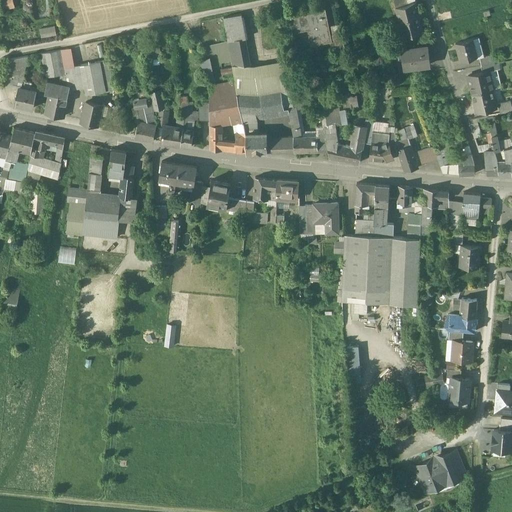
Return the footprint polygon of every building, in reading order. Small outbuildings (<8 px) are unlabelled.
[(1,0),(3,10),(16,8),(14,0),(1,0)] [(416,2),(399,7),(402,19),(399,20),(404,37),(424,32),(416,2)] [(328,26),(325,9),(292,16),(294,28),(309,25),(313,43),(331,40),(328,26)] [(223,16),(228,40),(243,38),(247,37),(242,12),(223,16)] [(340,24),(328,26),(331,40),(334,56),(346,53),(340,24)] [(41,29),(42,37),(56,35),(55,27),(41,29)] [(151,52),(148,52),(149,59),(160,58),(155,30),(148,31),(151,52)] [(232,60),(236,81),(244,121),(245,131),(253,131),(258,131),(255,118),(277,115),(276,110),(289,107),(293,106),(292,95),(285,60),(248,67),(243,38),(228,40),(232,60)] [(472,39),(456,43),(461,61),(477,57),(472,39)] [(232,60),(228,40),(209,44),(213,52),(219,55),(220,62),(232,60)] [(411,42),(396,44),(397,51),(402,50),(412,48),(411,42)] [(41,51),(46,79),(54,77),(55,83),(65,81),(66,85),(70,86),(70,88),(84,86),(86,95),(97,93),(91,63),(73,66),(68,46),(41,51)] [(412,48),(402,50),(404,68),(431,64),(429,46),(412,48)] [(494,54),(480,57),(482,65),(495,63),(494,54)] [(28,55),(8,56),(5,82),(19,87),(22,87),(28,55)] [(210,58),(201,61),(207,75),(216,71),(210,58)] [(109,60),(91,63),(97,93),(116,89),(109,60)] [(482,65),(483,72),(490,70),(490,71),(501,68),(500,62),(495,63),(482,65)] [(483,72),(469,75),(473,93),(492,89),(494,88),(490,71),(490,70),(483,72)] [(55,83),(48,81),(46,91),(51,93),(51,92),(68,96),(70,88),(70,86),(66,85),(55,83)] [(236,81),(208,83),(208,102),(209,122),(209,125),(223,125),(232,121),(233,123),(244,121),(236,81)] [(22,87),(19,87),(15,104),(33,108),(37,91),(30,89),(22,87)] [(151,94),(154,110),(160,110),(168,111),(162,88),(150,90),(151,94)] [(492,89),(473,93),(477,111),(496,107),(492,89)] [(64,117),(68,96),(51,92),(51,93),(46,113),(64,117)] [(151,94),(146,95),(146,98),(136,100),(134,100),(136,107),(133,108),(136,122),(139,123),(140,121),(157,125),(154,110),(151,94)] [(292,124),(302,123),(299,106),(302,106),(300,94),(292,95),(293,106),(289,107),(292,124)] [(185,113),(184,119),(195,120),(209,122),(208,102),(199,102),(199,111),(193,111),(192,101),(188,102),(187,95),(180,96),(181,112),(185,113)] [(351,96),(344,97),(346,109),(353,108),(351,96)] [(344,97),(337,98),(338,103),(339,103),(340,109),(346,109),(344,97)] [(511,104),(511,100),(498,102),(501,113),(511,111),(511,104)] [(103,105),(86,102),(82,122),(98,125),(100,118),(103,105)] [(338,103),(329,104),(329,105),(321,106),(322,114),(327,141),(338,144),(339,140),(337,124),(342,123),(340,109),(339,103),(338,103)] [(108,106),(103,105),(100,118),(106,119),(108,106)] [(289,107),(276,110),(277,115),(281,139),(282,151),(295,151),(294,136),(292,124),(289,107)] [(168,111),(160,110),(157,125),(160,134),(163,134),(164,126),(166,126),(168,111)] [(304,136),(294,136),(295,151),(328,149),(327,141),(322,114),(316,115),(318,134),(304,136)] [(475,117),(468,119),(474,138),(481,135),(475,117)] [(184,119),(183,129),(194,131),(195,120),(184,119)] [(366,133),(364,143),(371,144),(373,131),(374,120),(368,119),(367,125),(365,133),(366,133)] [(157,125),(140,121),(139,123),(136,137),(154,141),(157,125)] [(244,121),(233,123),(234,133),(236,133),(245,131),(244,121)] [(408,135),(405,136),(406,138),(409,137),(421,134),(418,121),(405,124),(408,135)] [(302,123),(292,124),(294,136),(304,136),(302,123)] [(354,131),(352,147),(355,147),(358,132),(365,133),(367,125),(356,124),(355,131),(354,131)] [(223,125),(209,125),(210,149),(228,151),(229,141),(223,140),(223,125)] [(511,132),(497,135),(496,132),(495,129),(499,128),(498,125),(490,127),(495,150),(496,152),(498,160),(511,161),(511,160),(511,132)] [(166,126),(164,126),(163,134),(162,142),(181,145),(183,129),(166,126)] [(35,132),(15,128),(13,135),(10,148),(6,159),(4,166),(10,168),(11,160),(15,161),(18,151),(16,150),(17,147),(25,149),(31,153),(35,132)] [(194,131),(183,129),(181,145),(192,147),(194,131)] [(48,133),(37,131),(34,147),(41,148),(46,149),(47,141),(58,143),(64,144),(66,137),(59,135),(48,133)] [(245,131),(236,133),(236,137),(236,142),(235,151),(247,153),(246,133),(245,131)] [(258,131),(253,131),(253,137),(250,137),(251,152),(264,152),(263,140),(263,131),(258,131)] [(390,133),(373,131),(371,144),(369,159),(387,161),(394,159),(392,152),(389,143),(390,133)] [(365,133),(358,132),(355,147),(362,149),(364,143),(366,133),(365,133)] [(396,134),(390,133),(389,143),(392,152),(397,150),(397,139),(396,134)] [(1,152),(0,156),(0,164),(4,166),(6,159),(10,148),(13,135),(6,134),(1,152)] [(397,139),(397,150),(403,169),(418,169),(409,137),(406,138),(397,139)] [(466,137),(435,147),(438,155),(445,153),(469,145),(466,137)] [(281,139),(263,140),(264,152),(282,151),(281,139)] [(338,144),(327,141),(328,149),(329,157),(343,159),(345,145),(338,144)] [(62,164),(64,144),(58,143),(55,163),(60,164),(62,164)] [(352,147),(345,145),(343,159),(360,163),(362,149),(355,147),(352,147)] [(469,145),(445,153),(449,164),(459,164),(474,163),(469,145)] [(435,146),(418,152),(422,164),(439,159),(438,155),(435,147),(435,146)] [(41,148),(34,147),(28,175),(36,176),(41,148)] [(36,176),(28,175),(27,182),(39,186),(41,174),(60,180),(60,164),(55,163),(44,158),(46,149),(41,148),(36,176)] [(127,152),(112,149),(109,174),(124,176),(126,164),(127,152)] [(496,152),(485,153),(487,175),(499,175),(498,160),(496,152)] [(438,155),(439,159),(444,175),(461,175),(459,164),(449,164),(445,153),(438,155)] [(29,164),(16,161),(15,161),(11,160),(10,168),(8,177),(26,180),(27,175),(29,164)] [(104,161),(92,160),(90,177),(101,179),(104,161)] [(511,161),(498,160),(499,175),(511,175),(511,161)] [(179,164),(162,162),(159,180),(171,182),(176,183),(179,164)] [(474,163),(459,164),(461,175),(476,174),(474,163)] [(21,205),(26,180),(8,177),(10,168),(4,166),(0,164),(0,203),(1,203),(3,191),(17,193),(15,204),(21,205)] [(126,164),(124,176),(122,193),(122,197),(131,198),(135,165),(126,164)] [(197,167),(179,164),(176,183),(176,184),(194,187),(197,167)] [(101,179),(90,177),(89,189),(85,217),(104,220),(102,233),(119,235),(121,221),(135,222),(138,199),(131,198),(122,197),(122,193),(100,190),(101,179)] [(277,180),(256,177),(254,199),(277,201),(277,195),(268,194),(269,189),(276,190),(277,180)] [(232,184),(212,180),(208,204),(227,208),(232,184)] [(298,181),(277,180),(276,190),(276,192),(278,195),(277,197),(297,198),(298,181)] [(204,182),(197,181),(195,194),(202,195),(204,182)] [(369,185),(357,184),(356,204),(357,204),(364,204),(369,204),(369,193),(369,185)] [(390,186),(376,185),(376,193),(375,206),(388,206),(389,206),(390,186)] [(412,187),(399,186),(399,203),(411,204),(412,189),(412,187)] [(85,217),(89,189),(69,188),(68,203),(71,203),(67,233),(83,235),(85,217)] [(45,190),(30,189),(30,199),(27,199),(27,204),(29,204),(29,212),(45,213),(45,190)] [(424,189),(412,189),(411,204),(399,203),(399,213),(409,213),(422,214),(423,205),(424,189)] [(449,191),(424,189),(423,205),(431,205),(438,205),(439,198),(450,199),(449,191)] [(481,194),(465,193),(464,203),(464,206),(480,208),(480,203),(481,199),(481,194)] [(492,200),(481,199),(480,203),(484,204),(484,208),(491,208),(492,200)] [(332,202),(328,203),(314,204),(314,205),(315,222),(317,222),(317,233),(339,233),(338,203),(332,203),(332,202)] [(464,203),(450,202),(450,213),(450,231),(452,232),(461,233),(463,218),(463,215),(464,206),(464,203)] [(314,205),(307,205),(308,223),(308,233),(317,233),(317,222),(315,222),(314,205)] [(431,205),(423,205),(422,214),(422,223),(429,223),(431,205)] [(158,206),(158,223),(168,223),(168,206),(158,206)] [(388,206),(375,206),(375,220),(374,223),(384,224),(387,224),(387,223),(388,206)] [(480,208),(464,206),(463,215),(463,218),(479,220),(480,208)] [(422,214),(409,213),(408,237),(421,237),(422,229),(422,223),(422,214)] [(375,220),(357,219),(356,235),(374,236),(374,223),(375,220)] [(384,224),(374,223),(374,236),(383,236),(384,224)] [(394,223),(387,223),(387,224),(384,224),(383,236),(393,236),(394,223)] [(430,229),(422,229),(421,237),(427,238),(429,238),(430,229)] [(461,233),(452,232),(451,242),(451,244),(461,245),(463,245),(464,233),(461,233)] [(408,237),(394,237),(393,236),(383,236),(374,236),(356,235),(343,234),(343,289),(374,291),(375,307),(375,310),(382,310),(381,303),(417,304),(421,237),(408,237)] [(463,245),(461,245),(459,267),(480,269),(482,246),(463,245)] [(59,262),(78,263),(79,248),(60,247),(59,262)] [(477,299),(462,298),(462,300),(461,309),(461,314),(461,316),(476,317),(477,299)] [(462,300),(454,299),(453,309),(461,309),(462,300)] [(476,317),(461,316),(461,314),(460,314),(460,315),(448,314),(448,324),(451,324),(450,329),(464,330),(475,331),(476,317)] [(511,320),(510,320),(504,320),(503,335),(511,335),(511,320)] [(168,323),(166,345),(176,346),(178,324),(168,323)] [(450,329),(450,339),(455,340),(463,341),(464,330),(450,329)] [(463,341),(455,340),(454,352),(453,359),(472,361),(474,342),(463,341)] [(462,370),(448,369),(447,377),(452,377),(461,378),(462,370)] [(461,378),(452,377),(450,399),(469,400),(471,378),(461,378)] [(511,390),(510,391),(498,390),(496,411),(511,412),(511,390)] [(511,418),(501,418),(500,429),(511,430),(511,418)] [(511,430),(500,429),(494,429),(493,448),(511,450),(511,443),(511,430)] [(456,449),(449,452),(454,465),(462,462),(456,449)] [(449,452),(423,462),(427,473),(428,473),(434,487),(459,477),(454,465),(449,452)] [(423,462),(416,465),(420,476),(427,473),(423,462)] [(454,465),(459,477),(466,474),(462,462),(454,465)] [(427,473),(420,476),(426,490),(434,487),(428,473),(427,473)]
